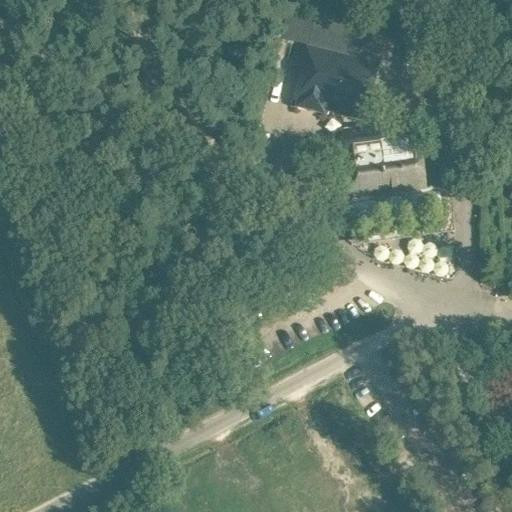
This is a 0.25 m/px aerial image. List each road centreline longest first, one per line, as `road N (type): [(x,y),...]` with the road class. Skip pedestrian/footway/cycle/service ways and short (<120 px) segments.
road 1 (unclassified): [(48,511),(414,320),(453,310)]
road 2 (track): [(274,197),(208,141),(191,140),(0,34)]
road 3 (unclassified): [(453,310),(466,282),(445,8)]
road 4 (unclassified): [(274,197),(363,269),(453,310)]
road 5 (unclassified): [(511,438),(457,352),(453,310)]
